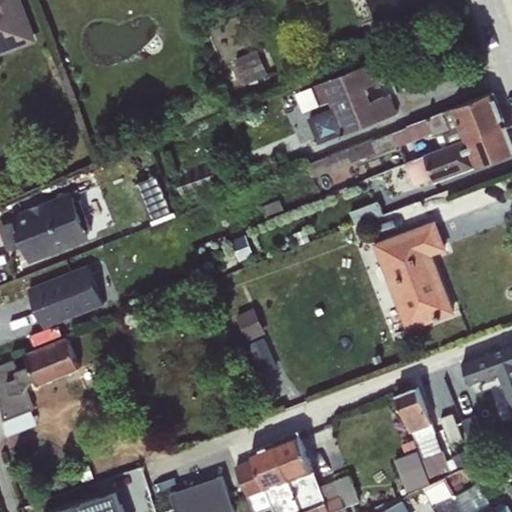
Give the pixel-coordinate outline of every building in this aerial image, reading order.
[(0,0),(0,54),(33,42),(16,0),(0,0)] [(366,0),(376,21),(425,0),(366,0)] [(257,49),(235,59),(245,84),(267,75),(257,49)] [(332,108),(308,118),(319,144),(398,113),(390,94),(372,101),(366,85),(391,76),(384,58),(313,85),(320,105),(329,101),(332,108)] [(447,147),(506,125),(493,92),(374,139),(373,137),(306,163),(311,177),(398,144),(399,145),(433,132),(434,136),(442,133),(447,147)] [(511,141),(506,125),(447,147),(405,163),(414,185),(432,178),(434,182),(511,151),(511,141)] [(211,162),(173,175),(181,198),(220,185),(211,162)] [(158,174),(137,182),(152,219),(172,211),(158,174)] [(3,225),(13,249),(23,245),(24,249),(29,263),(90,239),(87,234),(86,230),(92,228),(80,198),(74,201),(71,192),(11,215),(13,221),(3,225)] [(379,199),(350,210),(355,222),(383,211),(379,199)] [(434,222),(376,244),(408,328),(452,311),(430,253),(444,248),(434,222)] [(246,233),(231,238),(239,260),(254,254),(246,233)] [(90,267),(29,290),(43,326),(103,302),(90,267)] [(254,307),(236,314),(247,340),(265,333),(254,307)] [(0,403),(3,421),(31,410),(33,409),(26,389),(32,380),(35,380),(37,386),(79,369),(66,337),(25,353),(30,365),(18,371),(14,360),(0,365),(0,403)] [(263,338),(249,343),(261,371),(275,365),(263,338)] [(511,339),(511,340),(511,341),(511,342),(462,361),(470,384),(499,373),(511,409),(511,339)] [(449,473),(477,459),(470,448),(451,456),(453,458),(447,461),(417,386),(396,393),(430,476),(448,469),(449,473)] [(31,410),(3,421),(6,436),(37,424),(31,410)] [(452,412),(440,416),(449,443),(462,438),(452,412)] [(475,413),(462,418),(472,444),(486,438),(475,413)] [(297,432),(274,441),(302,511),(346,511),(345,507),(344,505),(330,510),(320,486),(297,432)] [(302,511),(274,441),(251,450),(254,457),(235,464),(255,511),(259,511),(272,507),(273,511),(302,511)] [(417,450),(407,454),(419,486),(428,482),(417,450)] [(419,486),(407,454),(395,459),(407,491),(419,486)] [(486,495),(500,487),(484,457),(477,459),(449,473),(445,475),(465,511),(511,511),(508,505),(500,503),(492,507),(486,495)] [(234,511),(222,475),(170,492),(176,511),(234,511)] [(349,475),(320,486),(330,510),(344,505),(345,507),(359,501),(349,475)] [(465,511),(445,475),(423,487),(436,511),(465,511)] [(123,511),(121,503),(117,490),(98,496),(51,511),(123,511)] [(409,511),(402,498),(384,508),(386,511),(409,511)]
